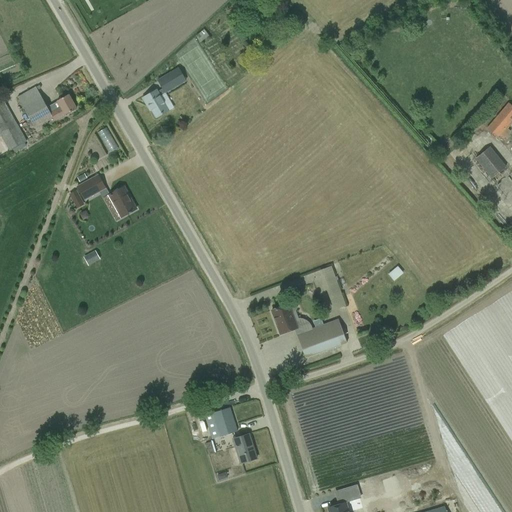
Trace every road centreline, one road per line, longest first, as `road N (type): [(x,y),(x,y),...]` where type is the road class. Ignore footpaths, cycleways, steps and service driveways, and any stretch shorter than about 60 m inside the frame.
road 1 (unclassified): [(295,511),(257,379),(222,303),(51,0)]
road 2 (track): [(0,474),(94,432),(261,392),(393,349),(511,270)]
